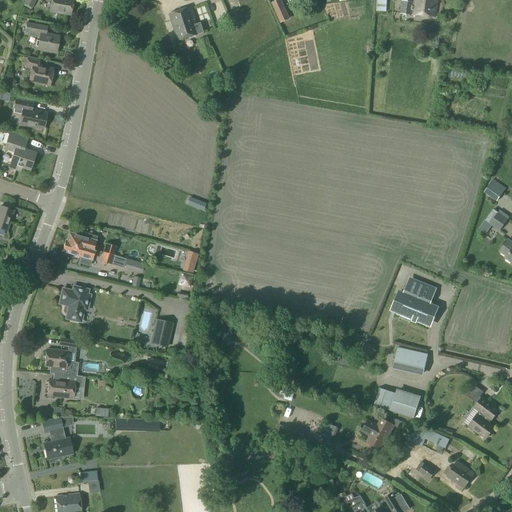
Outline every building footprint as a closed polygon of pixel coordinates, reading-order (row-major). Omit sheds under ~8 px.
[(25,0),(23,5),(31,9),(35,0),(25,0)] [(51,0),(49,12),(70,16),(72,0),(51,0)] [(279,0),(272,3),(276,13),(284,10),(279,0)] [(374,0),(374,9),(384,9),(383,0),(374,0)] [(400,13),(436,18),(437,0),(413,0),(413,2),(402,1),(400,13)] [(169,15),(178,42),(203,33),(200,23),(196,25),(191,7),(169,15)] [(37,50),(55,53),(58,37),(45,34),(46,27),(30,24),(28,36),(39,38),(37,50)] [(198,50),(208,48),(206,36),(195,38),(198,50)] [(21,64),(25,65),(25,67),(31,68),(28,81),(49,86),(52,70),(37,67),(39,60),(27,58),(27,59),(23,58),(21,64)] [(20,126),(41,130),(44,114),(30,111),(32,104),(15,101),(12,113),(22,116),(20,126)] [(4,149),(13,152),(8,168),(19,172),(21,167),(29,170),(34,155),(18,149),(20,143),(7,139),(4,149)] [(502,194),(489,184),(483,193),(497,202),(502,194)] [(190,197),(187,204),(196,208),(199,201),(190,197)] [(0,229),(6,231),(13,211),(0,206),(0,229)] [(498,213),(489,225),(499,232),(508,220),(498,213)] [(75,247),(92,251),(96,237),(88,234),(87,237),(69,231),(66,241),(65,241),(75,244),(75,247)] [(499,252),(506,257),(505,259),(511,263),(511,243),(508,240),(499,252)] [(93,252),(92,251),(75,247),(75,244),(65,241),(62,251),(81,257),(79,263),(89,266),(93,252)] [(102,254),(113,257),(113,255),(116,247),(105,244),(102,254)] [(189,251),(183,271),(191,273),(197,253),(189,251)] [(125,260),(113,257),(102,254),(100,261),(122,268),(125,260)] [(135,263),(127,260),(125,268),(133,270),(135,263)] [(420,301),(426,286),(411,280),(405,294),(399,291),(391,311),(426,325),(432,309),(418,303),(419,301),(420,301)] [(65,318),(78,321),(80,309),(76,308),(77,302),(85,304),(87,295),(84,295),(85,290),(69,286),(68,290),(62,289),(60,297),(62,298),(60,304),(64,305),(63,311),(63,312),(64,313),(66,314),(65,318)] [(172,324),(156,320),(153,334),(158,335),(156,345),(166,347),(172,324)] [(58,346),(75,349),(77,341),(60,338),(58,346)] [(428,353),(397,345),(392,368),(422,376),(428,353)] [(363,355),(367,359),(374,352),(370,348),(363,355)] [(49,374),(53,374),(77,377),(78,363),(67,361),(68,352),(46,350),(44,366),(50,366),(49,374)] [(53,374),(52,380),(49,380),(47,396),(73,398),(74,387),(80,387),(82,377),(77,377),(53,374)] [(420,398),(396,391),(396,393),(386,390),(381,408),(390,411),(390,412),(413,419),(420,398)] [(499,410),(482,397),(474,408),(479,412),(468,426),(485,439),(494,427),(487,422),(489,419),(491,421),(499,410)] [(49,433),(62,430),(59,417),(41,421),(44,434),(49,433)] [(392,417),(389,423),(392,425),(397,427),(401,420),(395,418),(392,417)] [(362,431),(370,435),(366,442),(380,449),(392,425),(389,423),(381,419),(377,426),(367,421),(362,431)] [(320,436),(331,440),(336,427),(325,423),(320,436)] [(403,438),(419,445),(420,444),(423,445),(425,438),(439,444),(436,450),(441,452),(444,447),(445,447),(448,440),(427,430),(427,431),(420,428),(419,430),(409,426),(410,425),(408,424),(403,438)] [(283,440),(300,444),(304,431),(286,427),(283,440)] [(65,439),(62,430),(49,433),(51,442),(43,444),(47,462),(49,463),(53,462),(55,460),(54,458),(72,454),(69,438),(65,439)] [(446,477),(455,483),(466,468),(456,461),(451,469),(447,476),(446,477)] [(416,470),(425,476),(425,478),(427,480),(429,479),(435,472),(424,464),(421,462),(416,470)] [(466,468),(455,483),(458,485),(455,488),(461,492),(474,473),(466,468)] [(382,506),(372,511),(369,511),(360,496),(348,501),(344,493),(338,496),(344,511),(350,511),(352,511),(404,511),(409,509),(401,496),(396,499),(393,494),(385,499),(387,503),(382,506)] [(54,496),(56,511),(80,511),(78,494),(54,496)]
